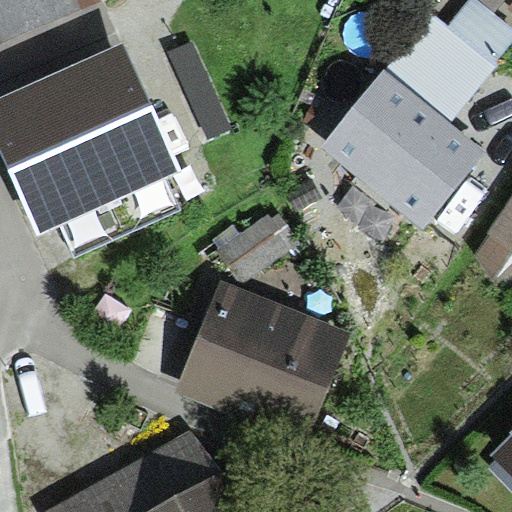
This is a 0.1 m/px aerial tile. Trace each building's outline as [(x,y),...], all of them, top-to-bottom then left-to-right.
[(77,13),(71,0),(0,0),(0,32),(4,43),(77,13)] [(469,0),(472,2),(492,18),(506,0),(469,0)] [(433,18),(345,125),(407,177),(443,135),(491,78),(488,72),(511,43),(511,40),(492,18),(472,2),(448,31),(433,18)] [(190,46),(169,56),(208,137),(229,127),(190,46)] [(69,73),(0,104),(0,151),(41,239),(64,228),(78,258),(183,208),(172,186),(184,180),(122,48),(69,73)] [(511,209),(478,260),(502,290),(511,276),(511,209)] [(268,215),(215,256),(244,292),(289,257),(293,263),(309,251),(280,215),(273,221),(268,215)] [(223,291),(182,396),(233,416),(237,406),(312,435),(349,340),(223,291)] [(511,432),(487,457),(511,482),(511,432)] [(61,511),(239,511),(200,438),(61,511)]
